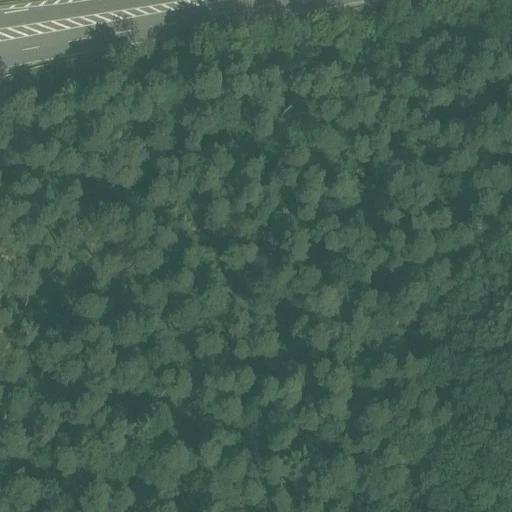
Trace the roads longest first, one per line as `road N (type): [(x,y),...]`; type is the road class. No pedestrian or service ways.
road 1 (trunk): [(0,50),(275,0)]
road 2 (trunk): [(153,0),(0,23)]
